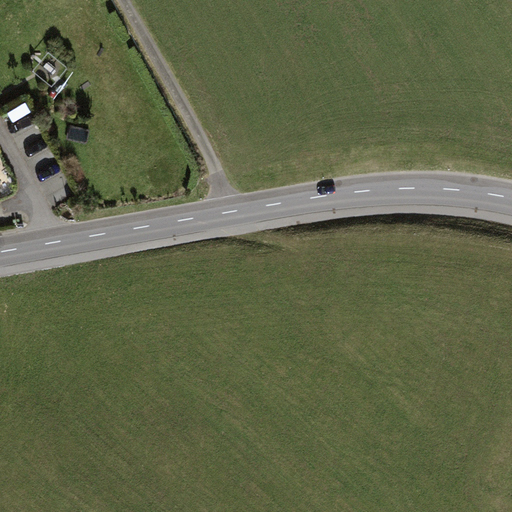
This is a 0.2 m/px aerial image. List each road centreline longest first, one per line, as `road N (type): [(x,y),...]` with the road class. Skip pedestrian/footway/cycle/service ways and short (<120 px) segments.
road 1 (tertiary): [(229,213),(411,187),(511,199)]
road 2 (residential): [(127,0),(213,161),(229,213)]
road 3 (tertiary): [(0,251),(229,213)]
